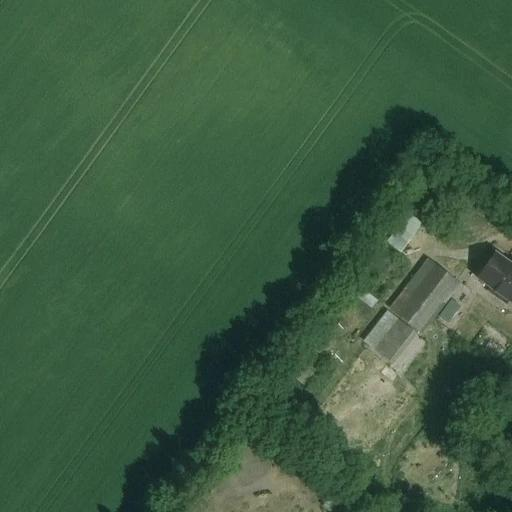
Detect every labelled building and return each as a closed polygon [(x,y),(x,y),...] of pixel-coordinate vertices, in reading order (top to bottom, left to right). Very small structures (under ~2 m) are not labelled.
[(388,239),(404,251),(425,224),(408,212),(388,239)] [(427,343),(466,292),(434,267),(395,317),(427,343)] [(511,313),(511,276),(499,267),(483,289),(499,301),(496,305),(509,315),(511,312),(511,313)] [(378,319),(384,311),(356,289),(347,302),(359,311),(362,307),(378,319)] [(422,345),(392,321),(368,351),(398,375),(422,345)] [(290,377),(302,387),(313,374),(300,364),(290,377)]
